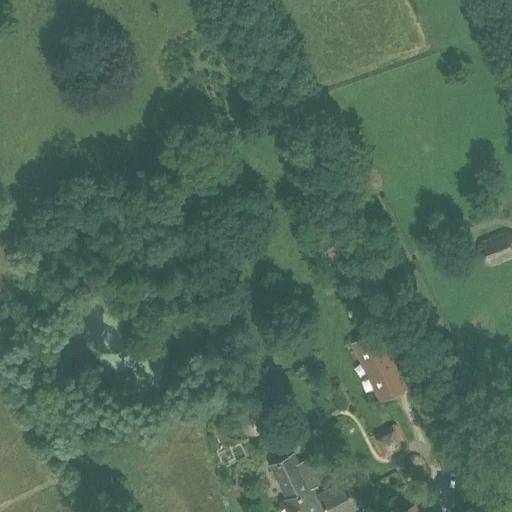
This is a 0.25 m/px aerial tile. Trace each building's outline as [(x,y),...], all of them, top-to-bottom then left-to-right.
[(492,266),(511,257),(511,232),(506,230),(481,239),(476,250),(481,261),(492,266)] [(323,243),(337,271),(354,263),(341,235),(323,243)] [(404,384),(379,332),(355,344),(380,396),(404,384)] [(351,401),(339,378),(325,385),(337,408),(351,401)] [(452,389),(439,395),(445,406),(457,400),(452,389)] [(427,395),(412,401),(423,423),(437,417),(427,395)] [(255,409),(254,409),(252,409),(250,410),(248,411),(247,411),(245,413),(244,414),(243,416),(242,417),(242,419),(242,421),(242,423),(242,425),(243,426),(244,428),(245,429),(247,431),(248,432),(250,432),(252,433),(254,433),(255,433),(257,432),(259,432),(260,431),(262,430),(263,428),(264,427),(265,425),(265,423),(265,421),(265,420),(265,418),(264,416),(263,414),(262,413),(261,412),(259,411),(258,410),(257,410),(255,409)] [(396,422),(370,435),(380,454),(384,452),(385,455),(402,446),(400,443),(405,441),(396,422)] [(306,459),(298,463),(294,454),(273,465),(296,511),(341,511),(359,503),(347,480),(322,492),(306,459)] [(480,463),(455,475),(469,502),(493,490),(480,463)] [(423,511),(418,501),(396,511),(423,511)]
